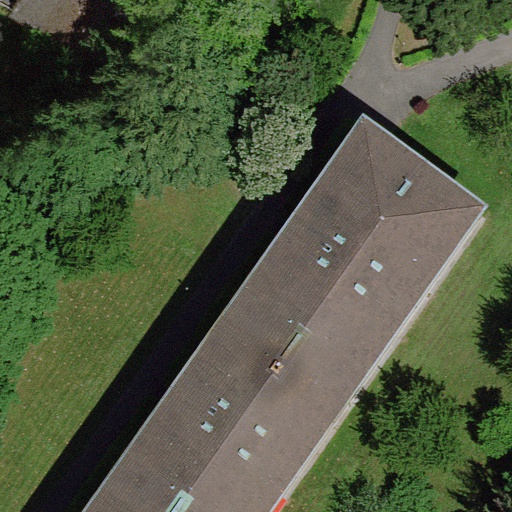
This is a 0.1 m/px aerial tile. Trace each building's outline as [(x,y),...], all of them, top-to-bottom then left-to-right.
[(51,0),(11,0),(8,6),(36,26),(51,0)] [(51,0),(36,26),(126,80),(174,0),(51,0)] [(366,140),(236,325),(350,405),(481,222),(366,140)] [(236,325),(119,491),(149,511),(274,511),(350,405),(236,325)] [(149,511),(119,491),(103,511),(149,511)]
